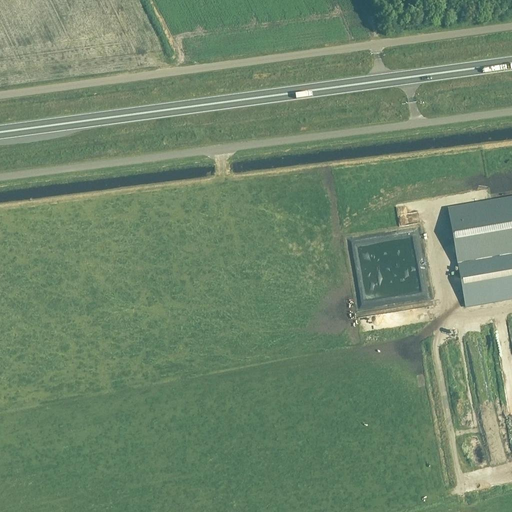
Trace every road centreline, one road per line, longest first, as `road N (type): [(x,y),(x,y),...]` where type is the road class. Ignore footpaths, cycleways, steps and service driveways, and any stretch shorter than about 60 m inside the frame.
road 1 (trunk): [(0,134),(511,65)]
road 2 (unclassified): [(511,27),(0,94)]
road 3 (unclassified): [(511,112),(0,177)]
